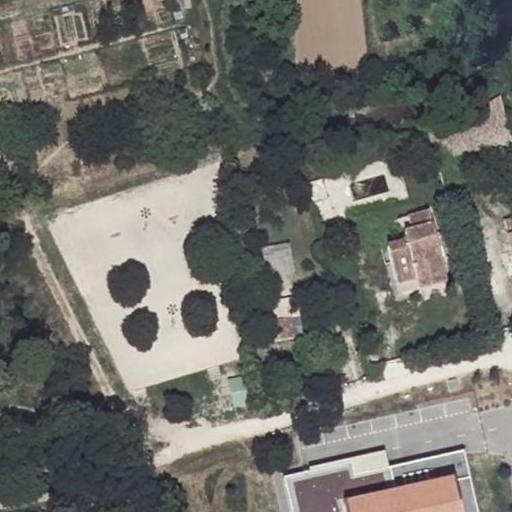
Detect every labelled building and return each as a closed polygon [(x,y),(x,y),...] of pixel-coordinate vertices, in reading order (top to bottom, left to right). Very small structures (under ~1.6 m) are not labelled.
[(309,210),(318,233),(330,228),(335,226),(326,203),(309,210)] [(445,273),(428,213),(408,218),(411,231),(404,232),(407,245),(388,250),(397,286),(416,280),(445,273)] [(330,228),(318,233),(320,240),(332,235),(330,228)] [(274,271),(294,271),(294,250),(275,250),(274,271)] [(445,273),(416,280),(419,290),(448,282),(445,273)] [(304,336),(299,317),(291,319),(295,338),(304,336)] [(291,319),(291,318),(271,321),(275,341),(295,338),(291,319)] [(275,341),(271,321),(260,324),(264,344),(275,341)] [(295,350),(293,339),(278,341),(280,353),(295,350)] [(511,511),(511,487),(502,445),(329,491),(336,511),(511,511)]
